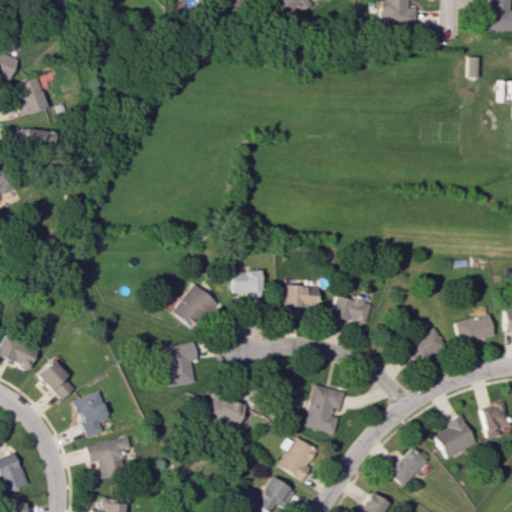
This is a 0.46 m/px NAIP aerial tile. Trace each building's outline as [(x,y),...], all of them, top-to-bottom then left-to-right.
[(311,0),(272,0),(280,13),(292,5),(296,10),(311,0)] [(403,0),(376,0),(376,24),(411,25),(411,7),(403,7),(403,0)] [(504,0),(482,0),(482,29),(511,29),(511,9),(504,9),(504,0)] [(12,57),(0,52),(0,75),(6,77),(12,57)] [(464,76),(473,76),(473,56),(465,56),(464,76)] [(15,114),(41,108),(33,77),(13,82),(17,96),(11,97),(15,114)] [(511,80),(501,80),(499,100),(511,100),(511,80)] [(48,129),(19,128),(18,145),(47,147),(48,129)] [(0,197),(3,204),(13,200),(0,168),(0,197)] [(226,271),(226,292),(242,291),(242,297),(258,296),(257,270),(226,271)] [(211,302),(189,283),(165,309),(187,329),(211,302)] [(302,285),(280,284),(279,311),(312,312),(312,295),(301,295),(302,285)] [(330,295),(325,315),(361,324),(367,301),(347,295),(346,299),(330,295)] [(511,307),(498,308),(499,332),(511,331),(511,307)] [(454,342),(488,333),(483,312),(448,321),(454,342)] [(439,349),(432,327),(399,337),(406,359),(439,349)] [(33,349),(0,333),(0,358),(24,369),(33,349)] [(188,382),(186,361),(192,360),(190,342),(158,345),(163,385),(188,382)] [(71,386),(47,359),(32,373),(56,399),(71,386)] [(298,425),(329,432),(333,412),(334,412),(339,390),(307,383),(298,425)] [(69,400),(84,437),(99,431),(95,422),(105,418),(93,390),(69,400)] [(240,403),(207,395),(201,420),(234,428),(240,403)] [(475,409),(480,437),(494,435),(493,426),(502,425),(499,401),(489,402),(489,407),(475,409)] [(439,421),(442,427),(428,433),(440,457),(469,443),(455,413),(439,421)] [(276,446),(281,449),(272,465),(295,479),(312,450),(283,434),(276,446)] [(86,462),(94,460),(98,477),(123,471),(118,450),(126,448),(123,436),(82,445),(86,462)] [(382,470),(395,484),(420,460),(406,446),(382,470)] [(0,454),(0,491),(0,492),(23,483),(11,451),(0,454)] [(288,490),(267,476),(249,503),(262,511),(264,511),(272,501),(278,505),(288,490)] [(375,511),(381,499),(363,491),(354,511),(375,511)] [(120,511),(121,503),(112,502),(112,497),(95,497),(94,508),(89,508),(88,511),(120,511)] [(0,511),(21,511),(22,501),(0,501),(0,507),(0,511)]
